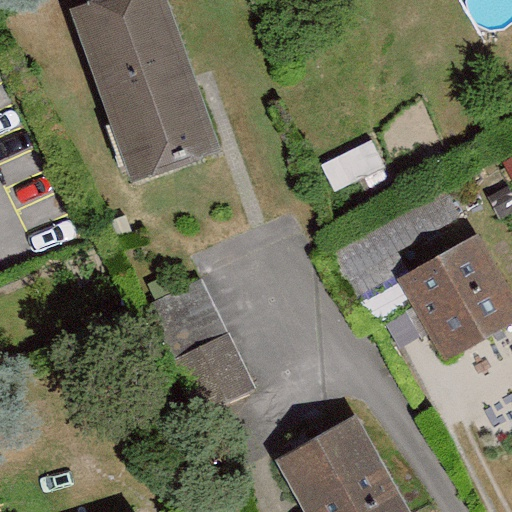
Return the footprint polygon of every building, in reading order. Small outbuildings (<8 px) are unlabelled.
[(164,0),(131,0),(73,20),(136,202),(224,171),(164,0)] [(242,0),(247,9),(267,0),(242,0)] [(333,262),(358,306),(389,288),(382,277),(454,235),(435,203),(333,262)] [(511,287),(484,237),(397,285),(447,376),(511,341),(511,287)] [(232,336),(183,359),(213,422),(261,399),(232,336)] [(410,511),(357,423),(281,469),(306,511),(410,511)]
